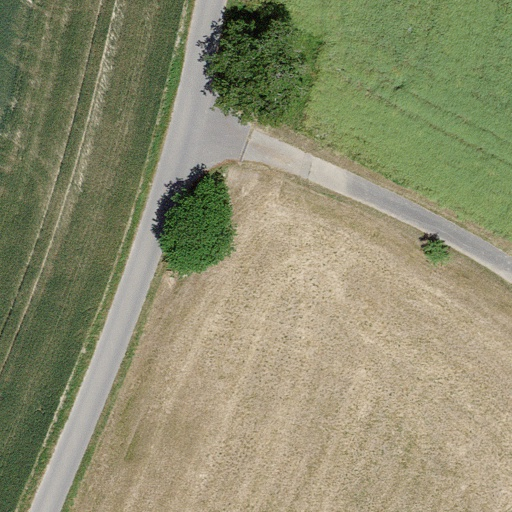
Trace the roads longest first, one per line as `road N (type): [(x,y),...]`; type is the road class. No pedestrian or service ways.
road 1 (unclassified): [(50,511),(114,369),(208,0)]
road 2 (track): [(179,121),(374,204),(511,281)]
